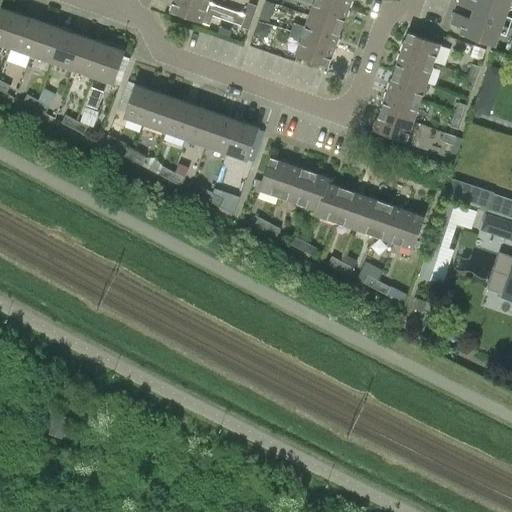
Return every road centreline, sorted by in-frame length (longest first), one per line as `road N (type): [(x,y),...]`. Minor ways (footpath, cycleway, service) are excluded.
road 1 (unclassified): [(0,303),(408,511)]
road 2 (residential): [(415,0),(385,17),(349,118),(164,53),(146,21),(121,11)]
